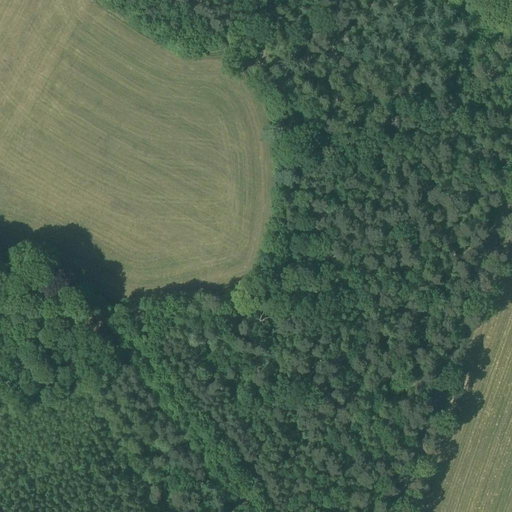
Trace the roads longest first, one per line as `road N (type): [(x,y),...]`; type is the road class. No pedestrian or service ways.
road 1 (unclassified): [(395,511),(511,184)]
road 2 (track): [(102,304),(251,500)]
